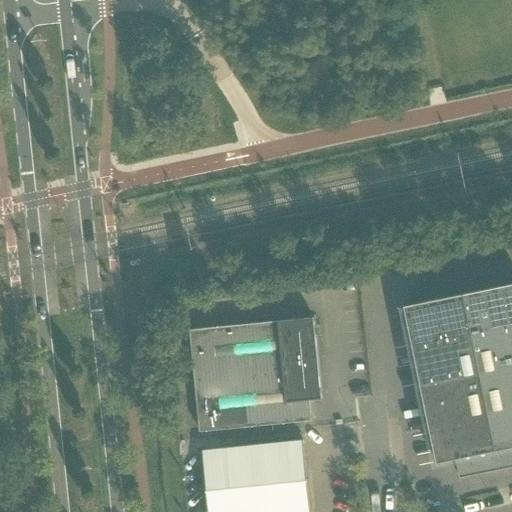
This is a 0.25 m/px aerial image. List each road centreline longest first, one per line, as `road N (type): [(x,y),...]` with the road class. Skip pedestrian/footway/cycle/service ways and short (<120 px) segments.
road 1 (secondary): [(113,511),(64,5)]
road 2 (secondary): [(9,14),(60,511)]
road 3 (unclassified): [(153,0),(177,16),(268,151),(511,100)]
